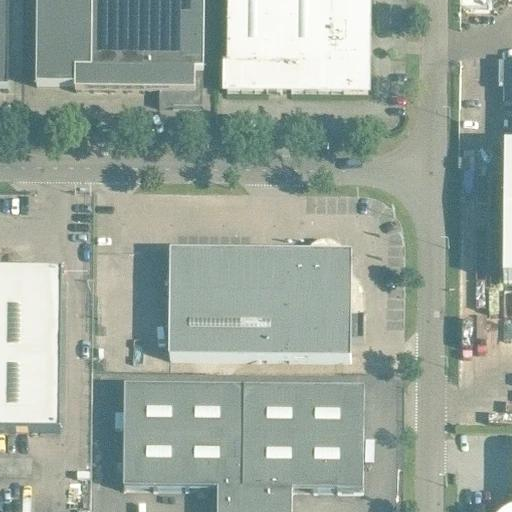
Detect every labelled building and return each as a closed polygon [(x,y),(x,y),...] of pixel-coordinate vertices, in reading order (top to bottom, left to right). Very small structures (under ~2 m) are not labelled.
[(8,0),(0,0),(0,33),(9,33),(8,0)] [(75,95),(161,96),(161,112),(203,112),(203,84),(195,84),(195,75),(203,75),(204,0),(37,0),(36,89),(75,90),(75,95)] [(280,69),(280,0),(227,0),(227,68),(280,69)] [(331,69),(330,0),(280,0),(280,69),(331,69)] [(330,0),(331,69),(331,97),(367,97),(367,96),(366,96),(367,0),(330,0)] [(0,94),(8,94),(9,33),(0,33),(0,94)] [(499,74),(499,77),(500,80),(503,83),(506,84),(506,91),(503,91),(503,107),(511,107),(511,151),(505,151),(504,285),(511,285),(511,66),(506,67),(503,68),(500,70),(499,74)] [(280,96),(280,69),(227,68),(227,96),(228,96),(228,95),(280,96)] [(331,97),(331,69),(280,69),(280,96),(331,97)] [(458,173),(469,173),(469,163),(458,163),(458,173)] [(348,269),(348,267),(348,264),(348,262),(347,260),(346,258),(345,256),(344,254),(343,252),(342,251),(339,249),(337,247),(335,246),(333,245),(331,245),(327,244),(323,244),(321,245),(319,245),(317,246),(315,247),(313,248),(311,250),(310,251),(308,253),(307,255),(306,257),(305,259),(304,261),(304,263),(304,265),(292,265),(292,258),(291,257),(170,256),(169,364),(350,365),(351,365),(351,364),(351,345),(364,345),(364,301),(364,298),(364,296),(363,293),(361,290),(360,288),(359,286),(356,285),(354,282),(352,279),(350,277),(349,274),(349,272),(348,269)] [(0,434),(60,435),(62,284),(62,274),(9,274),(9,262),(14,262),(14,261),(0,260),(0,253),(2,253),(2,252),(0,251),(0,434)] [(100,304),(122,303),(121,295),(100,296),(100,304)] [(243,495),(244,393),(125,391),(124,494),(218,495),(217,511),(254,511),(255,495),(243,495)] [(291,511),(292,496),(316,496),(317,394),(244,393),(243,495),(255,495),(254,511),(291,511)] [(364,394),(317,394),(316,496),(337,496),(337,497),(363,497),(364,394)]
